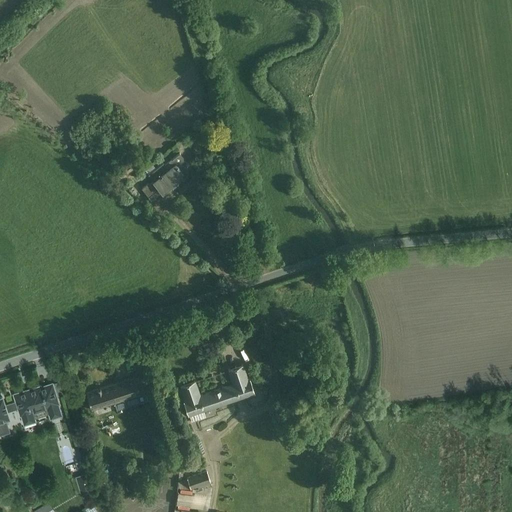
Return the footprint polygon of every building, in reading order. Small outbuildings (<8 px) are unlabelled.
[(167,190),(190,171),(176,155),(153,173),(167,190)] [(190,414),(259,392),(249,361),(229,367),(234,382),(203,391),(198,377),(181,382),(190,414)] [(92,408),(145,391),(140,374),(86,392),(92,408)] [(51,416),(62,413),(53,379),(14,390),(22,422),(36,419),(34,414),(50,410),(51,416)] [(211,475),(207,464),(186,473),(191,484),(211,475)] [(93,471),(81,477),(95,503),(107,496),(93,471)] [(35,511),(36,511),(56,511),(50,502),(35,511)]
